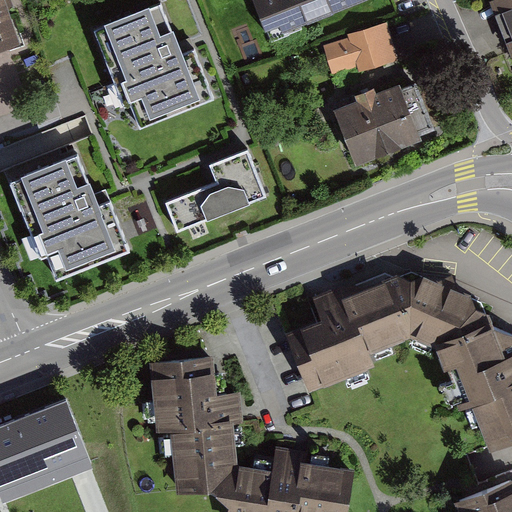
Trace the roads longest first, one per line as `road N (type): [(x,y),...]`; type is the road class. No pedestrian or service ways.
road 1 (secondary): [(31,356),(428,199),(511,183)]
road 2 (residential): [(511,135),(493,115),(441,0)]
